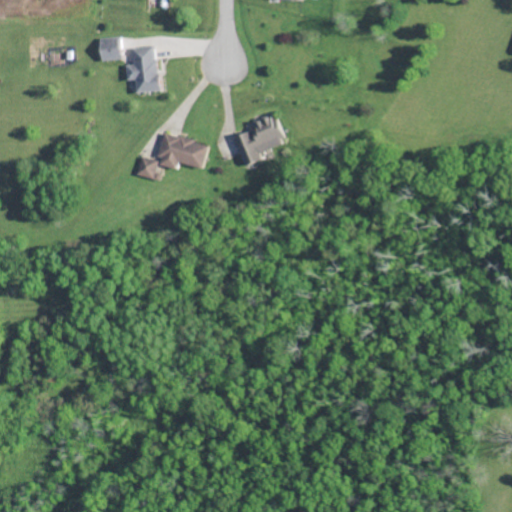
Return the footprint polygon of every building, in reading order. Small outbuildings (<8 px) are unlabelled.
[(103,60),(124,59),(123,36),(102,37),(103,60)] [(162,90),(157,45),(133,47),(135,63),(127,64),(129,80),(137,79),(138,92),(162,90)] [(247,165),(264,159),(261,151),(287,141),(282,126),(277,127),(273,116),(253,123),(255,129),(236,136),(247,165)] [(158,162),(179,168),(181,161),(204,168),(211,144),(168,132),(158,162)] [(155,178),(160,160),(143,155),(138,174),(155,178)]
